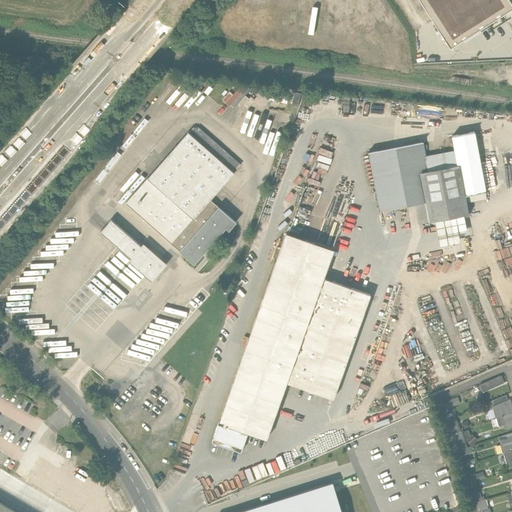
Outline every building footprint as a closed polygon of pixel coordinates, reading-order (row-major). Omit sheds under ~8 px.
[(511,7),(511,4),(509,0),(419,0),(449,47),(511,7)] [(240,165),(194,125),(125,203),(194,264),(224,229),(228,232),(236,223),(210,200),(240,165)] [(422,142),(368,152),(379,212),(425,203),(429,222),(434,221),(439,248),(469,242),(464,216),(468,215),(466,202),(486,199),(474,132),(452,136),(455,150),(425,156),(422,142)] [(164,267),(111,220),(100,232),(154,279),(164,267)] [(334,249),(286,233),(212,441),(240,452),(247,432),(266,439),(286,383),(333,399),(370,295),(323,278),(334,249)] [(477,385),(482,393),(504,383),(499,374),(477,385)] [(483,401),(485,409),(491,408),(490,404),(504,400),(503,396),(483,401)] [(511,426),(511,409),(509,400),(492,407),(495,418),(497,417),(499,426),(504,424),(505,429),(511,426)] [(511,432),(499,437),(504,454),(505,453),(507,464),(511,462),(511,432)] [(77,511),(85,511),(96,490),(37,461),(29,477),(62,493),(58,502),(77,511)] [(341,511),(332,483),(237,511),(341,511)] [(476,501),(480,511),(487,511),(483,498),(476,501)] [(0,511),(20,511),(0,500),(0,511)]
